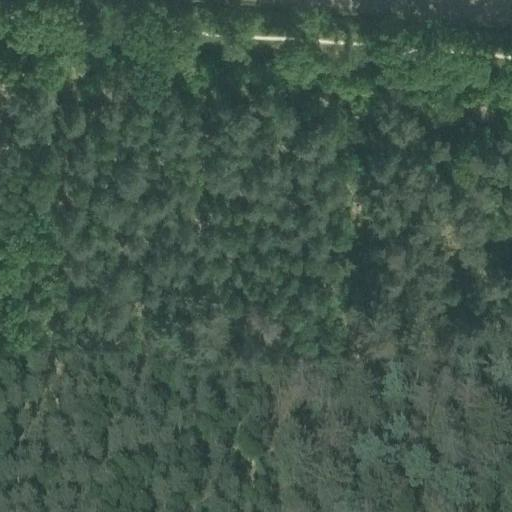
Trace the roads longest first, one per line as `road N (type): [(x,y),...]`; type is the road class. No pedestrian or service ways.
road 1 (track): [(0,28),(511,67)]
road 2 (track): [(395,163),(350,511)]
